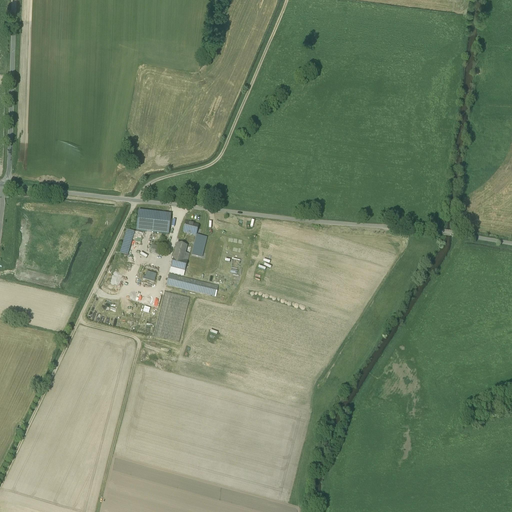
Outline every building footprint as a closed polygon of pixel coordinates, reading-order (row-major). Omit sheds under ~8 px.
[(171,215),(138,211),(136,231),(169,235),(171,215)] [(198,227),(191,225),(191,224),(186,223),(183,233),(196,236),(198,227)] [(135,233),(127,231),(120,255),(127,257),(135,233)] [(187,246),(177,244),(173,259),(183,262),(185,253),(187,246)] [(183,262),(173,259),(171,268),(185,271),(189,254),(185,253),(183,262)] [(185,271),(171,268),(169,273),(183,276),(185,271)] [(143,276),(142,279),(153,283),(156,274),(146,271),(144,277),(143,276)] [(196,281),(175,276),(175,275),(174,275),(174,276),(169,275),(166,286),(193,292),(196,281)] [(218,287),(196,281),(193,292),(216,298),(218,287)] [(190,299),(164,293),(154,337),(179,343),(190,299)]
